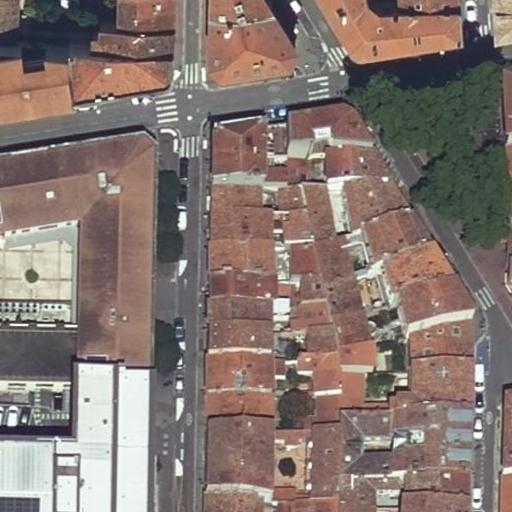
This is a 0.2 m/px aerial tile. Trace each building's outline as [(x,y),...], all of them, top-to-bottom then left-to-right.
[(16,0),(0,0),(0,10),(16,12),(16,0)] [(173,0),(120,0),(120,17),(173,20),(173,1),(173,0)] [(461,27),(459,0),(407,0),(393,1),(386,1),(383,0),(328,0),(331,4),(356,45),(409,36),(461,27)] [(511,0),(495,0),(497,29),(511,26),(511,0)] [(295,41),(272,3),(213,7),(212,54),(224,65),(257,60),(289,55),(295,41)] [(173,32),(173,20),(120,17),(120,39),(173,42),(173,32)] [(0,98),(76,86),(68,58),(70,36),(0,33),(0,98)] [(120,39),(70,36),(68,58),(76,86),(132,77),(166,72),(172,67),(173,42),(120,39)] [(504,152),(511,150),(511,86),(501,89),(502,121),(504,152)] [(284,131),(284,164),(308,162),(322,162),(368,159),(349,127),(338,122),(312,126),(284,131)] [(211,142),(210,196),(258,195),(279,195),(284,195),(284,179),(262,179),(262,166),(284,164),(284,131),(248,136),(211,142)] [(152,164),(140,154),(0,175),(0,247),(77,237),(78,336),(75,394),(145,396),(152,164)] [(284,179),(284,195),(299,194),(323,194),(344,193),(388,192),(378,175),(368,159),(322,162),(322,189),(308,188),(308,162),(284,164),(284,179)] [(388,192),(344,193),(349,238),(341,241),(342,245),(348,243),(409,226),(398,209),(388,192)] [(284,195),(279,195),(278,206),(278,222),(282,222),(306,222),(299,194),(284,195)] [(323,194),(299,194),(306,222),(313,252),(330,248),(335,246),(323,194)] [(210,209),(210,222),(258,222),(258,207),(258,195),(210,196),(210,209)] [(258,195),(258,207),(278,206),(279,195),(258,195)] [(209,238),(209,252),(268,252),(268,222),(258,222),(210,222),(209,238)] [(306,222),(282,222),(281,252),(287,252),(313,252),(306,222)] [(330,248),(313,252),(321,285),(323,293),(341,287),(375,277),(429,261),(419,244),(409,226),(348,243),(350,248),(356,247),(361,266),(351,269),(351,274),(339,277),(330,248)] [(209,269),(208,286),(270,286),(270,252),(268,252),(209,252),(209,269)] [(313,252),(287,252),(286,285),(290,285),(298,285),(321,285),(313,252)] [(321,285),(298,285),(298,311),(327,310),(330,326),(350,320),(371,314),(378,312),(391,308),(448,291),(439,276),(429,261),(375,277),(382,303),(349,313),(341,287),(323,293),(321,285)] [(511,275),(504,276),(503,288),(511,302),(511,275)] [(208,299),(208,310),(270,310),(270,286),(208,286),(208,299)] [(448,291),(391,308),(403,343),(469,326),(458,309),(448,291)] [(207,325),(207,338),(268,336),(268,325),(280,324),(287,324),(287,310),(285,310),(270,310),(208,310),(207,325)] [(327,310),(298,311),(299,323),(299,334),(309,334),(332,333),(330,326),(327,310)] [(378,312),(371,314),(374,322),(380,320),(378,312)] [(350,320),(352,328),(374,322),(371,314),(350,320)] [(332,333),(339,360),(360,354),(352,328),(350,320),(330,326),(332,333)] [(287,324),(280,324),(280,335),(283,335),(299,334),(299,323),(287,324)] [(403,343),(406,375),(468,374),(468,351),(469,326),(403,343)] [(332,333),(309,334),(309,361),(339,360),(332,333)] [(0,391),(68,393),(75,394),(78,336),(0,335),(0,391)] [(207,352),(206,364),(269,362),(269,340),(283,340),(283,335),(280,335),(268,336),(207,338),(207,352)] [(391,346),(389,336),(379,339),(382,349),(391,346)] [(370,341),(372,351),(382,349),(379,339),(370,341)] [(362,377),(371,376),(369,352),(360,354),(339,360),(338,377),(362,377)] [(206,383),(206,400),(285,400),(314,400),(338,399),(338,377),(339,360),(309,361),(297,361),(298,378),(311,378),(310,392),(271,392),(271,378),(287,378),(287,362),(269,362),(206,364),(206,383)] [(468,374),(406,375),(406,408),(362,408),(362,377),(338,377),(338,399),(337,421),(467,422),(467,399),(468,374)] [(142,511),(145,396),(75,394),(68,393),(65,469),(0,467),(0,511),(142,511)] [(338,399),(314,400),(314,434),(337,433),(337,421),(338,399)] [(205,435),(286,434),(285,426),(271,426),(271,408),(284,408),(285,400),(206,400),(205,418),(205,435)] [(511,404),(504,406),(502,480),(511,479),(511,404)] [(336,486),(465,484),(466,454),(467,422),(337,421),(337,433),(336,486)] [(286,434),(205,435),(204,502),(272,503),(276,504),(335,505),(336,486),(337,433),(314,434),(286,434)] [(511,511),(511,479),(502,480),(501,511),(511,511)] [(335,511),(372,511),(373,500),(403,501),(403,511),(464,511),(465,500),(465,484),(336,486),(335,505),(335,511)] [(275,511),(276,504),(272,503),(204,502),(203,511),(275,511)]
